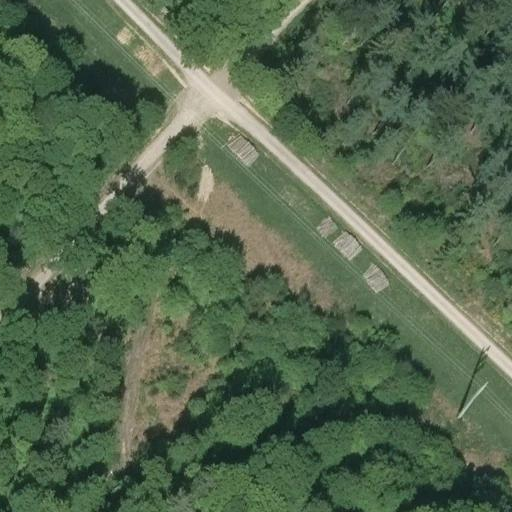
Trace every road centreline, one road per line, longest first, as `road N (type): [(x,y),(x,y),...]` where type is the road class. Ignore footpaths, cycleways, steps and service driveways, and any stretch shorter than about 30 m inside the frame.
road 1 (track): [(511,378),(100,0)]
road 2 (track): [(302,0),(0,325)]
